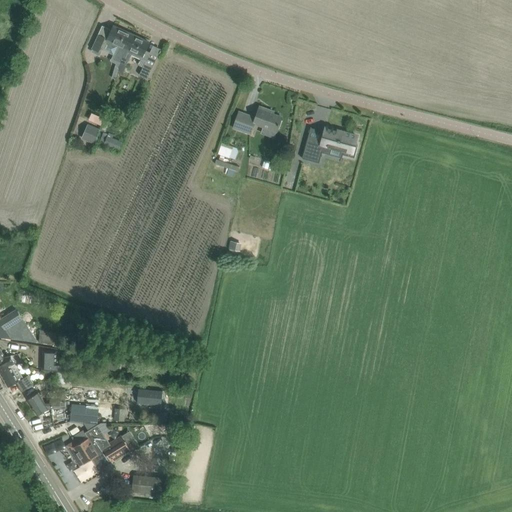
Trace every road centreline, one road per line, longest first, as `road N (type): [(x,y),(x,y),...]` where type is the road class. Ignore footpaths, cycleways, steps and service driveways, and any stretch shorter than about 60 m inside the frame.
road 1 (unclassified): [(511,140),(264,73),(108,0)]
road 2 (secondary): [(66,511),(0,404)]
